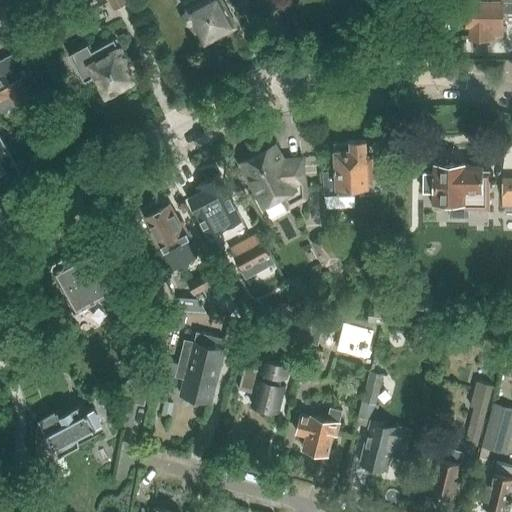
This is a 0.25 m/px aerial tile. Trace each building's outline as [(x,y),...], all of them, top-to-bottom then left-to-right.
[(0,0),(0,4),(2,8),(0,8),(0,29),(2,33),(13,27),(3,9),(14,3),(11,0),(0,0)] [(81,0),(86,9),(87,10),(87,11),(107,0),(109,0),(114,7),(126,0),(81,0)] [(220,0),(195,0),(196,2),(184,8),(185,11),(181,13),(180,17),(185,25),(189,28),(196,24),(205,41),(234,26),(220,0)] [(511,0),(496,0),(496,1),(467,1),(467,25),(470,25),(470,39),(490,39),(490,35),(503,35),(503,13),(511,13),(511,0)] [(68,4),(59,9),(63,16),(72,11),(68,4)] [(120,45),(118,47),(114,40),(92,52),(88,45),(70,55),(85,82),(95,76),(106,96),(134,80),(125,63),(129,61),(120,45)] [(0,108),(2,112),(41,91),(19,50),(0,60),(0,108)] [(0,180),(19,170),(0,136),(0,180)] [(376,197),(374,183),(380,183),(379,169),(373,170),(372,156),(367,156),(366,139),(334,142),(336,171),(322,172),(324,196),(326,196),(326,208),(355,206),(354,194),(366,193),(367,198),(376,197)] [(267,151),(263,151),(240,164),(263,206),(282,196),(288,207),(306,197),(302,158),(283,159),(278,150),(270,154),(269,153),(267,151)] [(422,192),(433,192),(433,208),(449,208),(449,217),(469,217),(469,208),(491,208),(490,169),(482,169),(482,166),(465,165),(465,164),(434,163),(434,172),(421,172),(422,192)] [(190,198),(200,218),(191,222),(204,245),(213,239),(206,226),(222,218),(226,226),(242,219),(219,175),(198,186),(202,192),(190,198)] [(511,180),(503,181),(503,205),(511,205),(511,180)] [(170,204),(146,217),(153,230),(149,233),(158,249),(162,247),(169,259),(174,268),(197,256),(188,239),(189,238),(187,234),(189,233),(182,221),(179,222),(170,204)] [(382,230),(368,230),(368,259),(382,259),(382,230)] [(226,251),(230,248),(242,270),(247,278),(275,263),(270,255),(258,233),(238,244),(234,237),(222,243),(226,251)] [(507,234),(500,233),(496,237),(495,244),(499,248),(506,249),(510,245),(511,238),(507,234)] [(313,243),(326,264),(338,257),(324,235),(313,243)] [(99,299),(108,317),(122,310),(89,248),(85,247),(75,252),(74,256),(67,260),(63,259),(52,264),(51,268),(58,281),(51,285),(58,297),(65,293),(75,311),(99,299)] [(218,266),(189,282),(196,293),(204,289),(210,301),(230,290),(226,282),(218,266)] [(151,286),(155,301),(166,299),(162,281),(151,283),(151,286)] [(370,304),(368,322),(389,324),(390,286),(376,286),(375,304),(370,304)] [(411,293),(411,301),(416,308),(425,308),(432,302),(432,294),(426,287),(418,287),(411,293)] [(200,298),(178,297),(177,310),(206,312),(200,298)] [(11,311),(13,303),(0,299),(0,313),(2,317),(9,313),(11,311)] [(272,302),(271,315),(286,317),(287,303),(272,302)] [(173,311),(170,323),(181,326),(185,314),(173,311)] [(224,340),(235,343),(241,317),(230,315),(224,340)] [(302,315),(298,332),(309,334),(313,317),(302,315)] [(313,317),(309,334),(319,337),(323,320),(313,317)] [(349,317),(347,323),(372,329),(373,323),(349,317)] [(337,350),(367,358),(374,330),(372,329),(347,323),(344,322),(337,350)] [(175,376),(185,378),(181,395),(211,403),(224,347),(221,347),(224,337),(197,331),(194,341),(184,338),(178,364),(177,369),(175,376)] [(304,365),(319,369),(319,368),(321,368),(324,359),(321,358),(323,351),(309,347),(304,365)] [(264,369),(245,365),(239,388),(254,392),(252,404),(279,411),(285,384),(281,383),(282,376),(287,377),(290,364),(267,358),(264,369)] [(164,373),(175,376),(177,369),(178,364),(167,361),(164,373)] [(370,371),(358,416),(370,419),(374,404),(381,374),(379,374),(370,371)] [(134,376),(116,385),(124,401),(145,405),(149,379),(134,376)] [(464,443),(476,447),(483,425),(487,411),(488,408),(493,385),(477,381),(469,407),(473,408),(464,443)] [(162,416),(169,417),(172,404),(165,402),(162,416)] [(77,436),(98,425),(103,423),(95,407),(87,412),(83,403),(60,415),(58,410),(40,420),(42,423),(37,426),(35,449),(53,459),(73,449),(79,445),(77,436)] [(330,408),(327,420),(309,414),(309,415),(302,413),(297,433),(306,435),(303,447),(304,447),(307,452),(314,454),(319,451),(328,453),(333,433),(338,434),(341,423),(339,423),(342,411),(330,408)] [(487,426),(482,446),(505,453),(511,432),(508,432),(511,419),(511,415),(488,408),(487,411),(483,425),(487,426)] [(371,427),(361,463),(372,466),(372,467),(378,469),(379,468),(386,470),(389,457),(404,460),(412,428),(398,425),(398,426),(375,420),(373,419),(371,427)] [(426,471),(433,473),(428,492),(454,499),(463,463),(458,462),(461,451),(433,443),(426,471)] [(508,511),(511,498),(511,466),(495,461),(483,507),(494,510),(495,511),(508,511)] [(58,472),(41,481),(47,492),(62,485),(58,472)]
